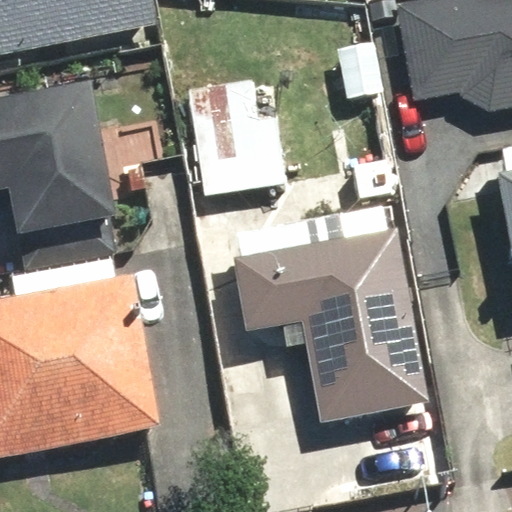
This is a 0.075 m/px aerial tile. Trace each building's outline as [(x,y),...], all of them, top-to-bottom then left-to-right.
[(0,0),(0,66),(157,41),(150,0),(0,0)] [(511,0),(388,0),(407,109),(455,101),(458,123),(511,114),(511,0)] [(297,16),(257,15),(256,73),(296,74),(297,16)] [(269,80),(190,92),(206,203),(285,191),(269,80)] [(121,227),(96,82),(0,98),(0,198),(8,246),(121,227)] [(511,151),(499,154),(511,248),(511,151)] [(431,409),(398,236),(235,268),(249,341),(303,331),(322,430),(431,409)] [(112,264),(11,284),(15,309),(0,311),(0,463),(165,430),(136,285),(117,288),(112,264)]
